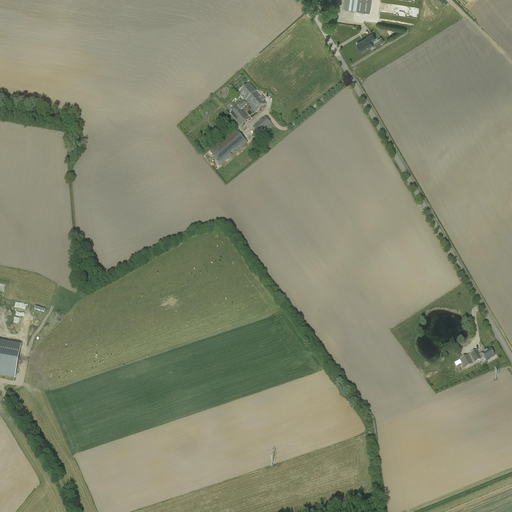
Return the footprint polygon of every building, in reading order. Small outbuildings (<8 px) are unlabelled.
[(344,0),(343,9),(360,12),(370,13),(371,0),(344,0)] [(368,38),(357,44),(362,52),(373,45),(371,42),(375,40),(372,34),(367,37),(368,38)] [(238,94),(244,100),(229,113),(241,127),(249,119),(241,110),(248,104),(256,114),(266,104),(264,101),(265,100),(262,96),(261,98),(255,92),(256,92),(249,84),(238,94)] [(265,116),(251,129),(256,134),(258,133),(261,137),(274,126),(265,116)] [(209,151),(219,163),(245,140),(235,129),(209,151)] [(0,376),(5,377),(15,379),(15,376),(21,344),(0,340),(0,376)] [(476,351),(459,360),(462,365),(465,370),(484,358),(486,362),(490,360),(490,359),(494,357),(494,356),(495,356),(493,353),(492,353),(490,349),(484,353),(484,352),(481,354),(481,353),(479,355),(476,351)]
